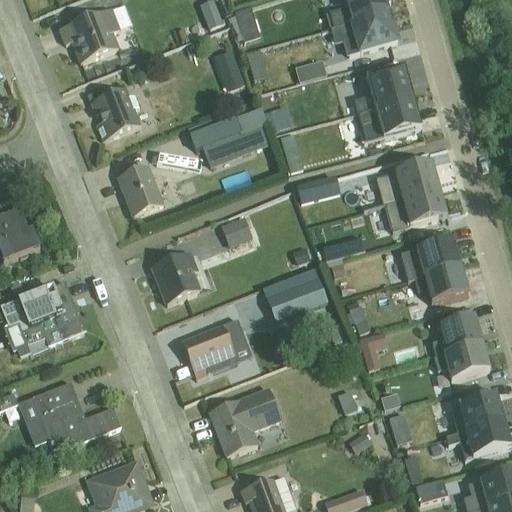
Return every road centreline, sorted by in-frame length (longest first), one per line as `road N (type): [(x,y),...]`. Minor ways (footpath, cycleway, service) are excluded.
road 1 (residential): [(54,144),(198,511)]
road 2 (residential): [(420,0),(511,324)]
road 3 (residential): [(0,3),(54,144)]
